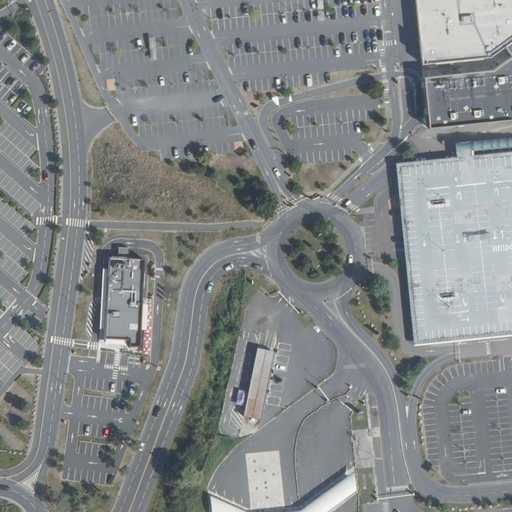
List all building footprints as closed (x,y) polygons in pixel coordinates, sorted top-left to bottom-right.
[(511,0),(417,0),(424,65),(429,131),(511,122),(511,0)] [(131,338),(131,343),(140,344),(142,258),(131,258),(131,246),(119,246),(119,255),(110,255),(107,337),(131,338)] [(257,353),(248,403),(264,406),(274,356),(265,354),(257,353)] [(264,406),(248,403),(244,421),(251,423),(260,425),(264,406)] [(290,511),(247,511),(210,496),(212,511),(328,511),(357,491),(354,471),(300,511),(290,511)]
